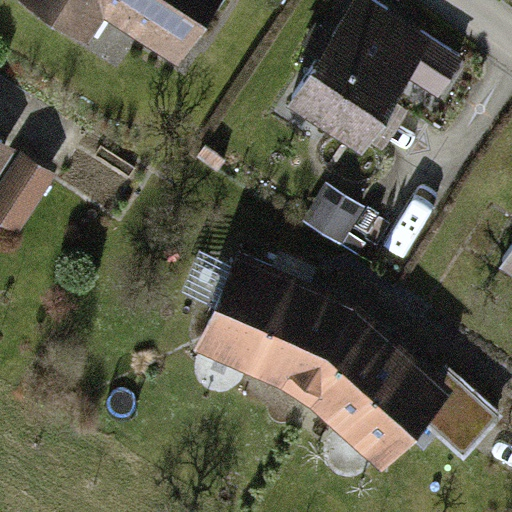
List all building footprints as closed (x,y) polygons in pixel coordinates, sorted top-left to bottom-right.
[(180,57),(216,0),(34,0),(92,35),(106,12),(180,57)] [(436,32),(389,0),(356,0),(289,97),(357,144),(436,32)] [(0,162),(13,142),(0,133),(0,162)] [(59,169),(27,150),(0,194),(0,214),(23,229),(59,169)] [(300,263),(235,242),(195,339),(242,361),(284,381),(327,410),(381,461),(431,417),(475,462),(511,416),(511,414),(457,362),(445,376),(397,331),(355,291),(300,263)] [(511,242),(503,256),(511,262),(511,242)]
